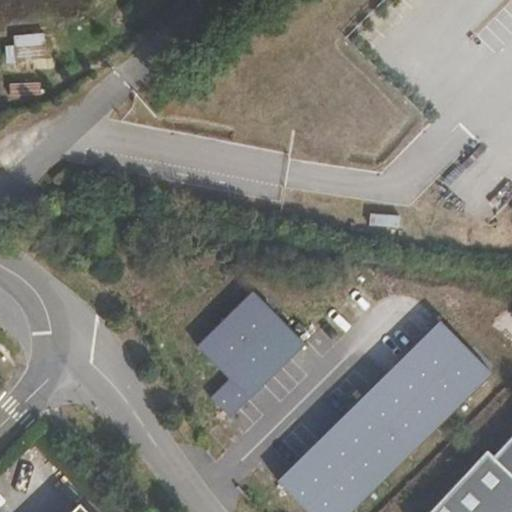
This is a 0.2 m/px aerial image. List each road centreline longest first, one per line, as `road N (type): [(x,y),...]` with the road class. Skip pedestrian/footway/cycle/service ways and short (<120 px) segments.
road 1 (track): [(511,282),(8,194)]
road 2 (unclassified): [(48,334),(87,357),(207,511)]
